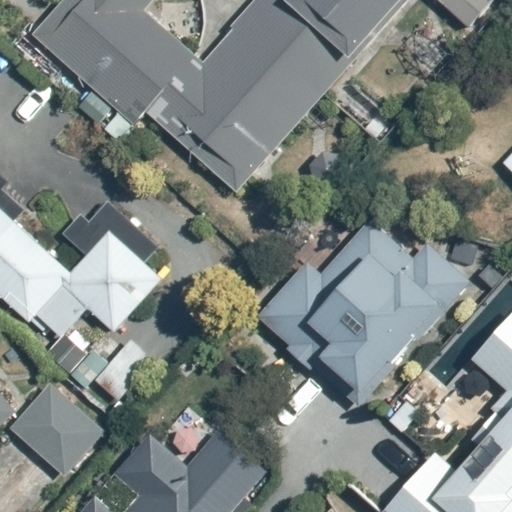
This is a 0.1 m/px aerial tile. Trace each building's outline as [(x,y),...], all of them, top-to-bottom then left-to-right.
[(156,0),(65,0),(34,39),(146,131),(156,120),(249,196),(409,0),(256,0),(206,61),(146,12),(156,0)] [(436,0),(471,32),(499,0),(436,0)] [(0,295),(32,325),(38,318),(64,341),(92,310),(121,337),(172,282),(140,253),(153,238),(110,199),(89,222),(82,215),(52,248),(0,199),(0,295)] [(313,256),(255,321),(307,368),(314,361),(363,406),(422,340),(430,348),(485,288),(428,237),(417,250),(371,209),(321,264),(313,256)] [(511,511),(511,316),(473,362),(504,389),(445,457),(436,449),(382,511),(381,511),(511,511)] [(157,359),(132,337),(99,376),(125,397),(157,359)] [(60,375),(13,425),(66,475),(113,425),(60,375)] [(0,389),(0,424),(17,411),(0,389)] [(238,511),(283,462),(235,419),(189,470),(149,435),(80,511),(238,511)]
